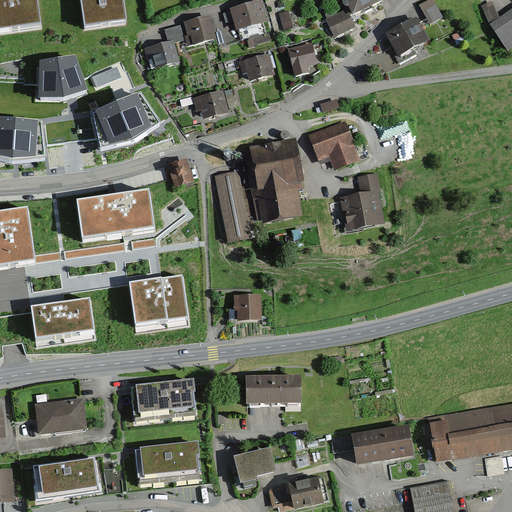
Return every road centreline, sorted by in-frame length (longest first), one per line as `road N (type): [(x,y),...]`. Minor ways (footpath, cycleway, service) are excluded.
road 1 (tertiary): [(511,293),(324,341),(0,378)]
road 2 (residential): [(322,89),(266,121),(127,168),(0,186)]
road 3 (residential): [(511,69),(322,89)]
road 4 (residential): [(411,0),(322,89)]
